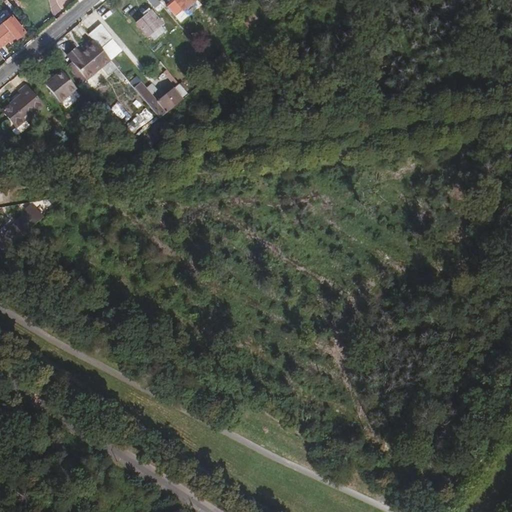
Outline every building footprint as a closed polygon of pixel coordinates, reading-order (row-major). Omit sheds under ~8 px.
[(160,6),(155,0),(145,0),(154,11),(160,6)] [(197,0),(172,0),(183,12),(197,0)] [(137,25),(147,38),(161,27),(151,14),(137,25)] [(25,33),(11,17),(0,26),(0,49),(14,37),(16,40),(25,33)] [(93,42),(101,52),(114,42),(101,26),(88,36),(93,42)] [(109,62),(101,52),(93,42),(82,50),(84,52),(79,56),(76,53),(68,59),(71,63),(71,64),(86,82),(109,62)] [(203,59),(198,64),(209,76),(214,72),(203,59)] [(59,105),(74,93),(75,91),(61,74),(45,88),(59,105)] [(95,75),(88,81),(92,87),(100,81),(95,75)] [(139,85),(132,90),(146,106),(152,100),(139,85)] [(186,95),(178,86),(158,103),(166,113),(186,95)] [(15,129),(24,122),(42,108),(25,88),(18,93),(20,96),(1,112),(15,129)] [(121,123),(129,118),(118,102),(110,108),(121,123)] [(133,118),(136,122),(128,128),(136,136),(154,121),(145,109),(133,118)] [(29,126),(24,122),(15,129),(12,132),(16,137),(29,126)] [(0,246),(4,251),(44,217),(36,207),(35,208),(32,205),(27,209),(30,212),(17,224),(19,227),(13,233),(7,226),(1,231),(0,232),(0,243),(0,246)]
